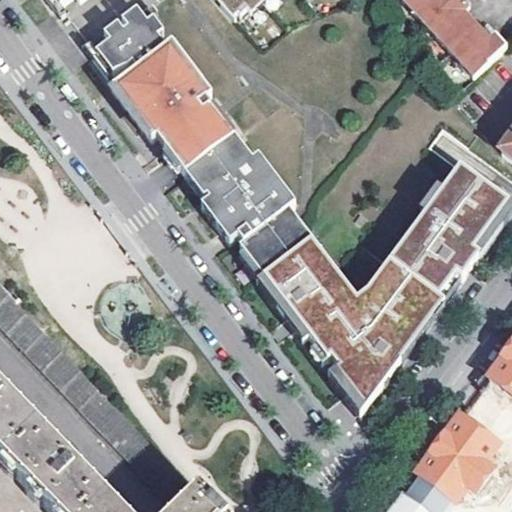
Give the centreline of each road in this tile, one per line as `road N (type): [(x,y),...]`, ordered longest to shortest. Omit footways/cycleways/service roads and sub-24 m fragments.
road 1 (residential): [(0,33),(351,492)]
road 2 (secondary): [(351,492),(511,278)]
